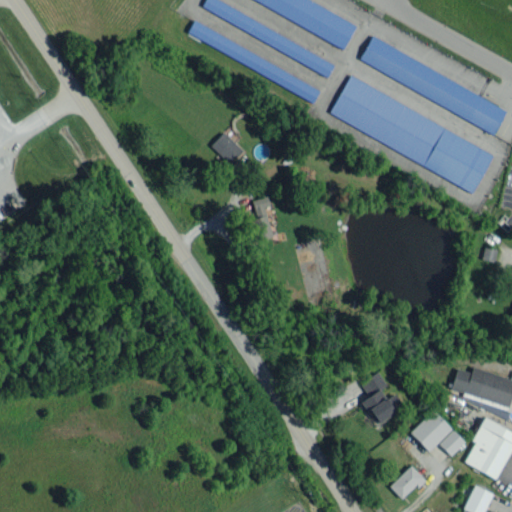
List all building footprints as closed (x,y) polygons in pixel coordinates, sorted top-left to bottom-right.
[(203,0),(200,7),(327,75),(333,63),(216,0),(203,0)] [(249,0),(345,45),(356,20),(312,0),(249,0)] [(319,88),(192,21),(185,33),(312,101),(319,88)] [(494,131),(505,107),(368,38),(356,62),(494,131)] [(327,115),(472,189),(492,151),(346,77),(327,115)] [(250,200),(255,217),(248,219),(254,241),(271,236),(263,206),(268,204),(266,196),(250,200)] [(449,389),(511,408),(511,369),(509,378),(471,366),(469,371),(456,367),(449,389)] [(375,424),(395,410),(392,404),(397,401),(392,394),(385,399),(378,389),(385,384),(376,371),(359,383),(368,395),(359,402),(375,424)] [(407,431),(426,450),(449,429),(431,409),(407,431)] [(495,478),(511,442),(511,432),(481,418),(460,462),(495,478)] [(436,443),(448,455),(462,441),(450,428),(436,443)] [(387,485),(400,499),(422,478),(409,465),(387,485)] [(473,511),(481,511),(490,493),(472,484),(462,506),(473,511)]
